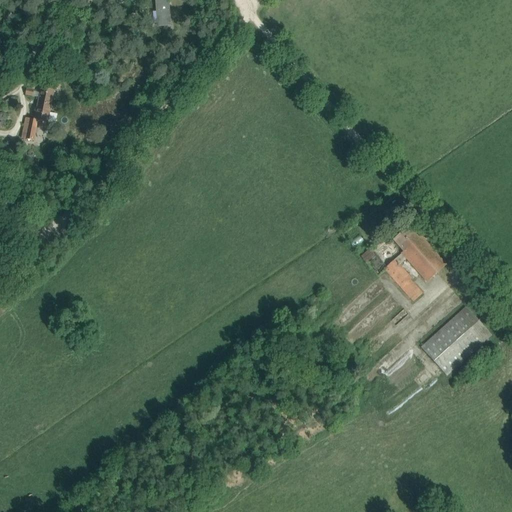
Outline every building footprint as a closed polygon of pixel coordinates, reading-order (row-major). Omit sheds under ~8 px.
[(155,0),(156,12),(157,25),(171,24),(169,0),(155,0)] [(42,85),(38,104),(51,106),(55,88),(60,89),(61,82),(52,80),(51,87),(42,85)] [(27,88),(26,95),(33,97),(34,92),(35,89),(27,88)] [(38,104),(35,120),(26,118),(21,139),(34,141),(38,121),(48,123),(51,106),(38,104)] [(409,227),(395,240),(404,251),(402,253),(407,259),(427,242),(421,236),(419,238),(409,227)] [(427,242),(407,259),(427,282),(446,265),(427,242)] [(360,257),(366,263),(375,255),(369,249),(360,257)] [(407,259),(402,253),(384,269),(401,288),(413,279),(400,265),(407,259)] [(421,348),(447,376),(491,336),(466,307),(421,348)]
